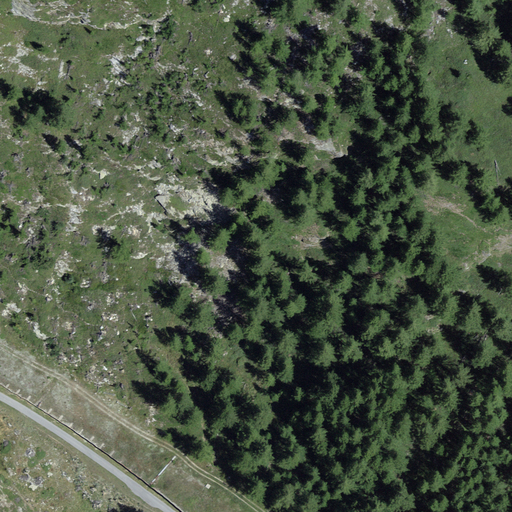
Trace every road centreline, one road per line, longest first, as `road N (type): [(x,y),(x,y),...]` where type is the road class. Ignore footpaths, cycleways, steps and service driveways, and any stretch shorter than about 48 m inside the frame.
road 1 (primary): [(0,365),(53,393),(215,511)]
road 2 (residential): [(169,511),(0,397)]
